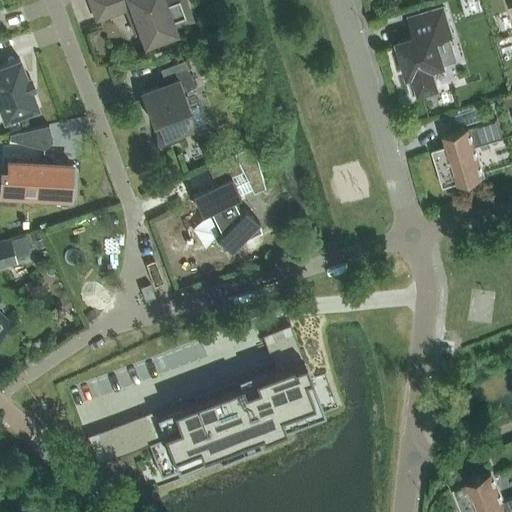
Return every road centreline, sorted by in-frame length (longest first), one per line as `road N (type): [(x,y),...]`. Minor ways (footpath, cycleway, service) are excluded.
road 1 (residential): [(168,310),(413,237)]
road 2 (residential): [(134,239),(50,0)]
road 3 (residential): [(413,237),(341,0)]
road 4 (residential): [(408,458),(428,298),(413,237)]
road 5 (unclassified): [(101,511),(0,405)]
